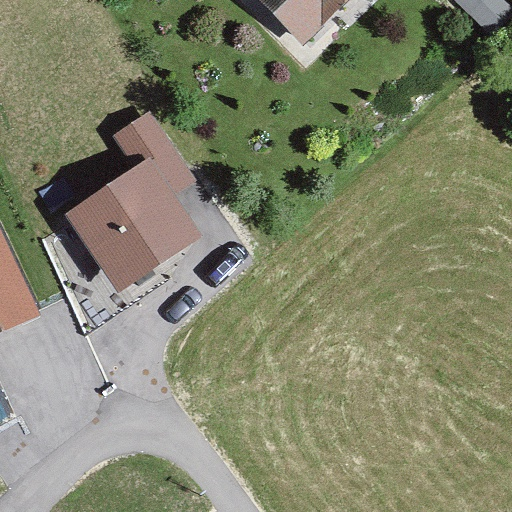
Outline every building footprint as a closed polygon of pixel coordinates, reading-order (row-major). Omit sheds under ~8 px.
[(261,0),(306,43),(315,34),(281,0),(261,0)] [(281,0),(315,34),(349,0),(281,0)] [(487,0),(464,0),(476,12),(487,0)] [(153,115),(115,136),(135,172),(70,215),(121,294),(203,242),(176,199),(198,185),(153,115)] [(0,234),(0,337),(38,319),(0,234)]
